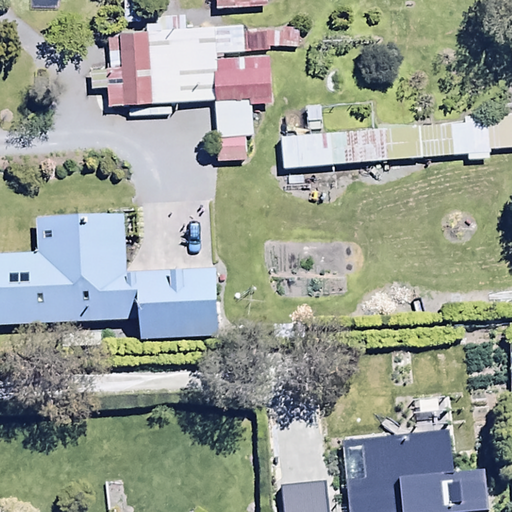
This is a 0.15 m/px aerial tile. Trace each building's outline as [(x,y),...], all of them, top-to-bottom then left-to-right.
[(212,0),(213,12),(265,10),(265,0),(212,0)] [(174,104),(214,103),(216,164),(245,163),(244,139),(252,139),(251,106),(270,105),(268,49),(302,48),(301,25),(176,29),(175,22),(144,23),(144,34),(107,35),(108,71),(89,72),(89,92),(106,91),(107,110),(127,109),(128,119),(175,117),(174,104)] [(280,135),(282,170),(489,156),(488,151),(511,149),(511,111),(461,115),(462,123),(280,135)] [(0,257),(0,328),(137,324),(137,345),(217,342),(214,271),(125,274),(122,218),(35,221),(37,257),(0,257)] [(488,401),(486,333),(462,333),(463,401),(488,401)] [(339,445),(345,511),(487,511),(483,474),(451,477),(443,401),(411,404),(415,437),(339,445)]
